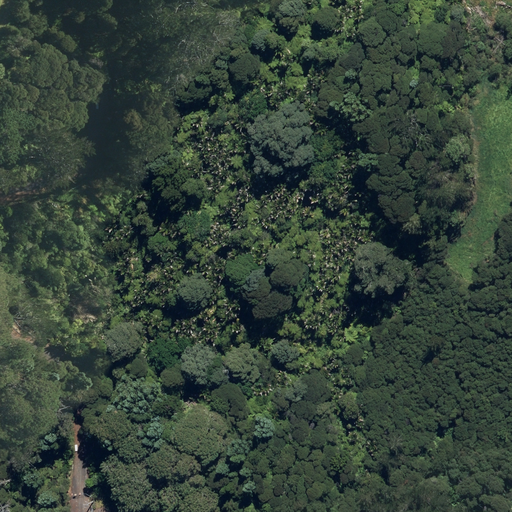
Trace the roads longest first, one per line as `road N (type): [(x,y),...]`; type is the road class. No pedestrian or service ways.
road 1 (unclassified): [(112,0),(96,104),(62,165),(0,199)]
road 2 (unclassified): [(0,314),(71,411),(72,511)]
